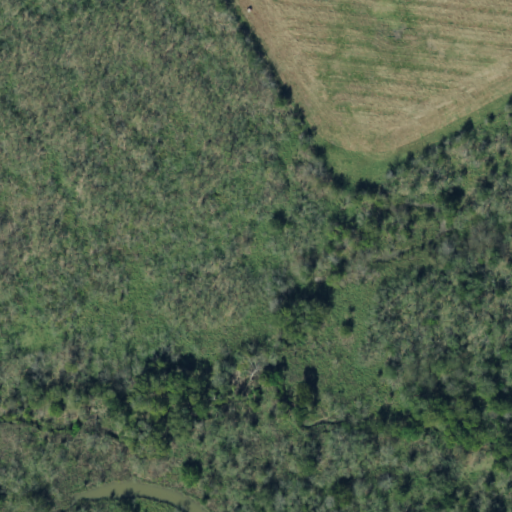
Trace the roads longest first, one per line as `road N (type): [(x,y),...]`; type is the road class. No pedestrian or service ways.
road 1 (residential): [(0,356),(475,363)]
road 2 (residential): [(215,0),(196,355)]
